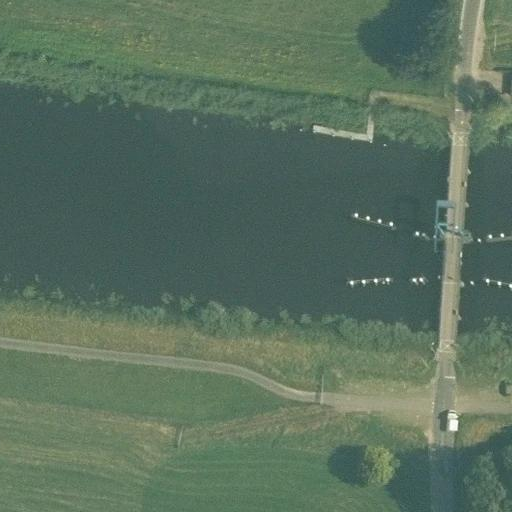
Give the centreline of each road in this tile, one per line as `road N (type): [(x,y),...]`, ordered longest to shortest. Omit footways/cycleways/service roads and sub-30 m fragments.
road 1 (unclassified): [(443,405),(294,396),(230,368),(0,338)]
road 2 (unclassified): [(443,405),(460,101),(474,0)]
